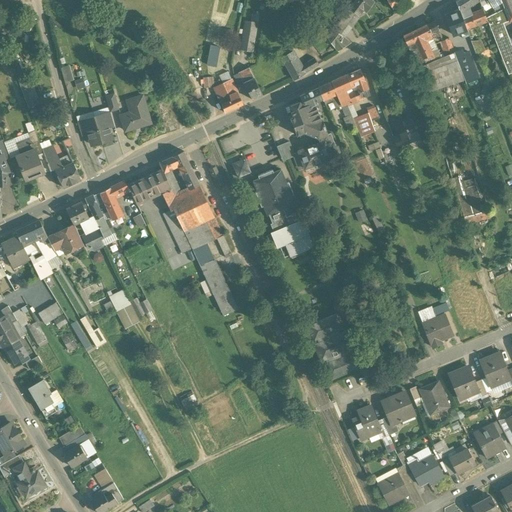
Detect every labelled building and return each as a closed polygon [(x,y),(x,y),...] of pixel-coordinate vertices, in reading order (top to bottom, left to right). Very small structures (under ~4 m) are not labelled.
[(370,0),(355,0),(348,9),(358,16),(363,9),(366,11),(374,2),(370,0)] [(411,4),(408,0),(386,0),(392,8),(396,6),(399,11),(411,4)] [(458,0),(455,2),(459,10),(459,12),(467,7),(478,0),(458,0)] [(487,0),(489,2),(495,13),(504,9),(505,9),(501,0),(487,0)] [(511,2),(511,0),(501,0),(505,9),(504,9),(509,21),(511,19),(511,2)] [(489,2),(481,6),(483,10),(486,18),(495,13),(489,2)] [(467,7),(459,12),(462,18),(471,15),(467,7)] [(348,9),(333,29),(343,36),(358,16),(348,9)] [(504,9),(495,13),(486,18),(487,22),(487,21),(508,74),(511,72),(511,47),(503,23),(509,21),(504,9)] [(459,10),(445,15),(453,35),(466,30),(466,29),(462,18),(459,12),(459,10)] [(471,15),(462,18),(466,29),(474,26),(487,22),(486,18),(483,10),(471,15)] [(31,19),(12,11),(9,18),(28,26),(31,19)] [(257,23),(245,21),(240,50),(252,52),(257,23)] [(434,21),(425,25),(431,38),(439,34),(434,21)] [(425,25),(403,36),(407,45),(415,42),(425,64),(433,60),(424,41),(431,38),(425,25)] [(474,26),(466,29),(466,30),(469,38),(470,39),(478,36),(474,26)] [(343,36),(333,29),(326,38),(337,51),(351,42),(343,36)] [(481,43),(478,36),(470,39),(473,47),(481,43)] [(444,56),(453,53),(452,50),(448,38),(440,41),(442,49),(441,51),(441,54),(443,53),(444,56)] [(481,43),(473,47),(475,53),(484,49),(481,43)] [(464,79),(466,83),(479,78),(468,48),(453,53),(464,79)] [(290,52),(283,56),(286,62),(283,63),(294,80),(304,74),(309,70),(306,63),(300,67),(291,51),(290,52)] [(444,56),(434,60),(433,60),(425,64),(417,68),(426,91),(464,79),(453,53),(444,56)] [(320,54),(314,58),(318,65),(324,61),(320,54)] [(314,58),(306,63),(309,70),(318,65),(314,58)] [(148,72),(137,59),(132,63),(140,77),(148,72)] [(13,60),(8,62),(13,77),(19,75),(13,60)] [(72,81),(69,68),(61,70),(65,83),(72,81)] [(249,68),(238,73),(244,83),(254,79),(249,68)] [(360,69),(346,75),(357,100),(357,101),(369,95),(364,81),(360,69)] [(227,72),(219,76),(223,83),(231,79),(227,72)] [(238,86),(244,83),(238,73),(233,76),(238,86)] [(346,75),(331,82),(336,94),(341,106),(346,103),(348,107),(350,106),(349,103),(357,100),(346,75)] [(213,77),(202,78),(204,88),(214,87),(213,77)] [(82,78),(74,81),(77,88),(85,86),(82,78)] [(243,104),(231,79),(223,83),(222,83),(230,100),(221,104),(224,113),(243,104)] [(254,79),(244,83),(252,100),(262,95),(254,79)] [(331,82),(318,87),(323,100),(323,99),(336,94),(331,82)] [(230,100),(222,83),(216,86),(215,91),(221,104),(230,100)] [(28,108),(37,104),(28,84),(20,87),(28,108)] [(323,100),(318,87),(300,96),(302,101),(306,109),(315,104),(316,104),(317,103),(317,102),(323,100)] [(119,109),(114,93),(105,95),(110,112),(119,109)] [(336,94),(323,99),(325,103),(332,100),(337,110),(342,108),(341,106),(336,94)] [(142,96),(132,99),(136,111),(120,115),(125,131),(150,123),(142,96)] [(315,104),(306,109),(302,101),(288,106),(292,117),(290,118),(297,136),(304,133),(318,139),(320,143),(298,151),(305,168),(314,165),(317,167),(326,164),(325,160),(338,155),(333,141),(334,141),(330,132),(327,133),(322,119),(321,120),(315,104)] [(341,106),(342,108),(346,117),(351,115),(348,107),(346,103),(341,106)] [(378,118),(373,105),(365,108),(367,113),(370,121),(378,118)] [(110,112),(94,117),(101,142),(111,139),(108,128),(105,117),(111,115),(110,112)] [(367,113),(353,118),(360,136),(374,130),(370,121),(367,113)] [(410,114),(393,121),(399,135),(402,142),(427,132),(419,113),(411,117),(410,114)] [(111,115),(105,117),(108,128),(114,126),(111,115)] [(101,142),(94,117),(77,122),(78,125),(85,123),(88,134),(91,145),(101,142)] [(85,123),(78,125),(81,136),(88,134),(85,123)] [(34,149),(37,156),(43,154),(42,150),(34,131),(26,134),(29,139),(33,149),(34,149)] [(399,135),(393,138),(397,149),(404,146),(402,142),(399,135)] [(29,139),(15,144),(19,155),(33,149),(29,139)] [(10,157),(3,140),(0,141),(0,154),(2,154),(4,159),(10,157)] [(294,154),(290,141),(277,147),(282,159),(294,154)] [(379,142),(368,144),(369,151),(380,150),(379,142)] [(50,146),(42,150),(43,154),(45,157),(51,154),(52,155),(54,154),(50,146)] [(19,155),(15,156),(25,181),(26,180),(33,177),(44,173),(42,170),(37,156),(34,149),(33,149),(19,155)] [(183,151),(165,160),(168,166),(166,168),(167,171),(169,169),(177,166),(179,167),(187,182),(188,181),(191,188),(199,184),(183,151)] [(0,219),(1,219),(0,203),(0,185),(0,186),(1,187),(3,186),(7,185),(6,173),(9,172),(4,159),(2,154),(0,154),(0,219)] [(45,157),(43,154),(37,156),(42,170),(49,167),(45,157)] [(51,154),(45,157),(49,167),(49,168),(56,165),(52,155),(51,154)] [(56,158),(59,167),(61,166),(62,168),(70,165),(65,154),(56,158)] [(245,159),(232,164),(238,178),(250,173),(245,159)] [(165,160),(159,163),(159,162),(159,163),(162,168),(163,172),(167,171),(166,168),(168,166),(165,160)] [(70,165),(62,168),(61,166),(59,167),(54,169),(63,188),(80,180),(72,164),(70,165)] [(216,166),(209,168),(216,186),(223,184),(216,166)] [(162,168),(144,177),(154,197),(162,193),(171,189),(169,184),(163,172),(162,168)] [(175,181),(169,169),(167,171),(163,172),(169,184),(174,182),(175,181)] [(298,212),(286,217),(283,208),(295,204),(291,195),(293,195),(288,182),(286,183),(281,170),(273,173),(272,170),(258,176),(259,179),(252,181),(257,192),(255,193),(261,207),(263,206),(266,215),(268,214),(272,223),(270,224),(274,233),(272,233),(278,248),(279,247),(286,244),(290,255),(305,249),(312,246),(307,233),(308,232),(303,219),(301,220),(298,212)] [(129,185),(127,186),(129,191),(130,190),(137,205),(154,197),(144,177),(129,185)] [(458,181),(466,215),(483,212),(475,177),(458,181)] [(129,191),(124,180),(117,184),(122,194),(129,191)] [(205,220),(214,216),(199,184),(191,188),(190,189),(180,193),(179,194),(174,182),(169,184),(171,189),(162,193),(170,210),(173,209),(183,230),(205,220)] [(117,184),(100,193),(103,200),(108,209),(112,219),(108,221),(108,222),(112,229),(125,222),(114,198),(122,194),(117,184)] [(100,193),(93,195),(97,203),(103,200),(100,193)] [(255,193),(249,195),(255,209),(261,207),(255,193)] [(93,195),(85,199),(91,210),(92,212),(93,215),(98,225),(99,227),(103,238),(113,233),(112,229),(108,222),(106,223),(97,203),(93,195)] [(91,210),(85,199),(66,209),(74,225),(81,222),(89,218),(89,217),(86,212),(91,210)] [(183,230),(173,209),(170,210),(164,213),(175,237),(184,233),(183,230)] [(373,232),(364,210),(355,214),(364,236),(373,232)] [(145,224),(140,214),(133,217),(138,227),(145,224)] [(385,231),(377,214),(372,216),(380,233),(385,231)] [(98,225),(93,215),(89,217),(89,218),(81,222),(85,233),(99,227),(98,225)] [(214,216),(205,220),(211,233),(219,229),(214,216)] [(44,231),(39,220),(28,225),(33,236),(35,241),(38,246),(49,241),(47,237),(44,231)] [(192,249),(215,239),(211,233),(205,220),(183,230),(184,233),(192,249)] [(33,236),(28,225),(15,231),(18,237),(23,247),(35,241),(33,236)] [(82,244),(73,225),(63,229),(64,230),(58,233),(58,232),(47,237),(49,241),(54,250),(61,246),(65,254),(82,244)] [(85,233),(81,235),(88,248),(94,251),(104,246),(101,239),(103,238),(99,227),(85,233)] [(211,233),(215,239),(223,235),(219,229),(211,233)] [(183,254),(192,249),(184,233),(175,237),(183,254)] [(272,233),(266,236),(272,250),(278,248),(272,233)] [(223,235),(215,239),(223,259),(231,255),(223,235)] [(18,237),(1,245),(12,267),(29,258),(23,247),(18,237)] [(286,244),(279,247),(284,258),(290,255),(286,244)] [(305,249),(290,255),(291,258),(306,252),(305,249)] [(54,250),(44,257),(50,269),(51,269),(62,262),(54,250)] [(407,254),(398,257),(401,266),(410,263),(407,254)] [(44,257),(32,263),(40,278),(50,272),(48,270),(50,269),(44,257)] [(214,263),(201,269),(224,318),(237,312),(214,263)] [(129,303),(123,290),(109,297),(111,301),(115,309),(125,328),(138,321),(136,317),(129,303)] [(129,303),(136,317),(152,309),(147,299),(139,303),(137,299),(129,303)] [(107,313),(115,309),(111,301),(104,305),(107,313)] [(432,309),(435,318),(444,314),(443,312),(449,310),(446,303),(432,309)] [(54,304),(40,312),(45,322),(60,314),(54,304)] [(8,306),(0,310),(0,316),(1,319),(7,316),(11,324),(17,321),(10,309),(8,306)] [(432,309),(431,306),(418,312),(422,323),(435,318),(432,309)] [(14,307),(10,309),(17,321),(21,329),(25,326),(14,307)] [(336,314),(307,326),(313,340),(317,339),(318,342),(313,344),(320,362),(326,359),(327,362),(323,364),(329,378),(358,366),(352,352),(347,354),(346,351),(353,348),(346,330),(339,333),(337,330),(342,328),(336,314)] [(435,318),(422,323),(432,347),(441,343),(440,340),(452,335),(444,314),(435,318)] [(1,319),(0,319),(0,341),(3,347),(18,339),(19,338),(11,324),(7,316),(1,319)] [(54,321),(61,332),(69,328),(62,316),(54,321)] [(84,317),(80,319),(98,348),(106,343),(98,329),(94,332),(84,317)] [(46,340),(36,322),(28,327),(38,345),(46,340)] [(131,338),(140,355),(146,352),(138,334),(131,338)] [(62,340),(69,352),(78,347),(70,335),(62,340)] [(18,339),(3,347),(14,366),(24,361),(28,358),(18,339)] [(507,371),(499,353),(480,361),(487,378),(490,387),(509,379),(510,379),(507,371)] [(36,354),(28,358),(24,361),(29,370),(41,363),(36,354)] [(467,366),(448,374),(454,388),(456,387),(461,399),(479,391),(480,391),(475,382),(474,382),(467,366)] [(487,378),(481,380),(485,389),(490,387),(487,378)] [(43,379),(28,388),(45,418),(56,411),(51,403),(53,402),(49,395),(51,393),(43,379)] [(481,380),(481,379),(475,382),(480,391),(479,391),(481,396),(487,394),(485,389),(481,380)] [(449,407),(438,381),(419,389),(430,415),(449,407)] [(420,397),(416,386),(409,389),(414,400),(420,397)] [(404,391),(396,395),(397,395),(382,401),(388,416),(392,425),(395,423),(414,416),(404,391)] [(494,403),(487,406),(490,414),(497,411),(494,403)] [(370,405),(357,410),(362,422),(355,425),(361,439),(377,432),(381,431),(377,421),(370,405)] [(395,423),(392,425),(388,416),(382,418),(389,434),(398,431),(395,423)] [(389,434),(382,418),(377,421),(381,431),(377,432),(380,439),(389,434)] [(501,426),(498,421),(493,423),(499,435),(504,432),(501,426)] [(511,426),(510,422),(501,426),(504,432),(511,445),(511,444),(511,426)] [(0,428),(0,443),(18,433),(15,428),(14,428),(12,423),(10,423),(0,428)] [(493,423),(479,431),(482,436),(476,439),(486,459),(506,448),(499,435),(493,423)] [(84,434),(78,424),(56,438),(62,447),(74,440),(84,434)] [(18,433),(0,443),(0,446),(5,455),(13,451),(23,445),(23,443),(21,438),(18,433)] [(88,440),(84,434),(74,440),(78,445),(79,445),(88,440)] [(66,452),(78,445),(74,440),(62,447),(66,452)] [(88,440),(79,445),(86,457),(95,452),(88,440)] [(79,445),(78,445),(66,452),(63,454),(71,467),(86,457),(79,445)] [(449,459),(448,459),(456,473),(457,474),(476,464),(467,449),(449,459)] [(13,451),(5,455),(0,457),(0,460),(2,464),(16,456),(13,451)] [(449,459),(447,454),(440,458),(450,476),(456,473),(448,459),(449,459)] [(2,464),(0,464),(0,469),(3,475),(14,469),(23,463),(19,455),(16,456),(2,464)] [(431,455),(417,462),(418,464),(411,468),(417,479),(420,485),(433,477),(435,480),(442,476),(431,455)] [(411,468),(408,462),(402,465),(411,482),(417,479),(411,468)] [(37,471),(31,475),(24,463),(23,463),(14,469),(28,495),(45,486),(37,471)] [(411,482),(402,465),(395,469),(397,473),(398,473),(404,486),(411,482)] [(107,486),(113,483),(104,468),(97,472),(106,487),(107,486)] [(397,473),(377,484),(388,505),(396,500),(395,499),(399,497),(400,498),(409,494),(404,486),(398,473),(397,473)] [(113,483),(107,486),(111,494),(112,494),(117,491),(113,483)] [(511,484),(501,491),(510,506),(511,504),(511,484)] [(111,494),(107,486),(106,487),(101,490),(106,498),(111,494)] [(106,498),(101,490),(93,495),(95,498),(91,501),(97,511),(102,511),(118,503),(112,494),(111,494),(106,498)] [(117,491),(112,494),(118,503),(123,500),(117,491)] [(498,511),(491,496),(486,499),(486,500),(480,503),(479,502),(471,507),(473,511),(498,511)] [(149,500),(138,507),(141,511),(152,505),(149,500)]
